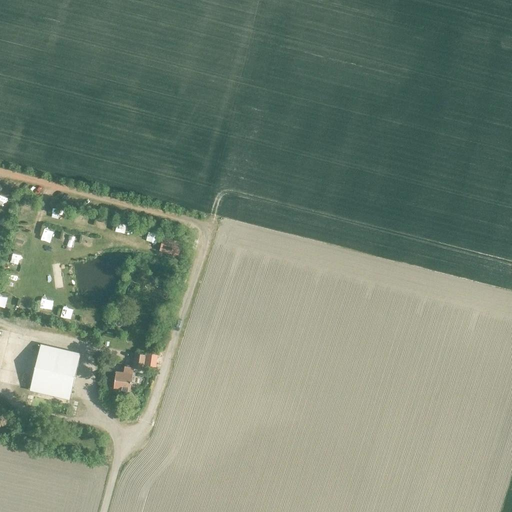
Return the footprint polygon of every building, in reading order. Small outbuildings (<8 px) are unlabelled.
[(179,256),(182,242),(163,237),(159,251),(179,256)] [(158,281),(156,287),(164,290),(166,284),(158,281)] [(80,354),(40,344),(29,390),(69,400),(80,354)] [(133,368),(142,370),(144,354),(134,352),(132,368),(133,368)] [(146,352),(144,365),(155,367),(157,354),(146,352)] [(115,372),(113,388),(130,391),(133,368),(132,368),(124,366),(123,373),(115,372)]
